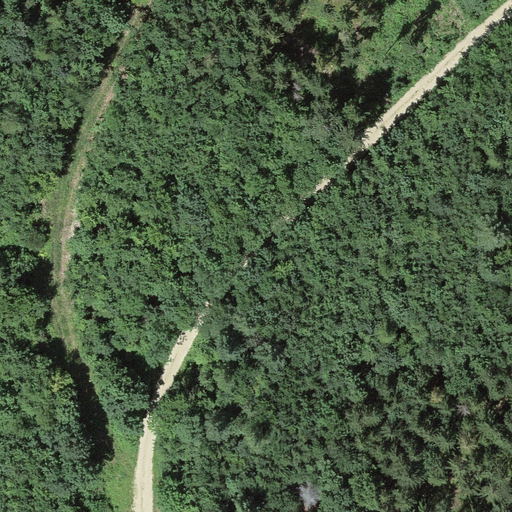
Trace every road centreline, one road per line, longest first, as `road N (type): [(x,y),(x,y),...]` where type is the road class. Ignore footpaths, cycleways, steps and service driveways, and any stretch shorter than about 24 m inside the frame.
road 1 (track): [(143,511),(132,469),(187,304),(511,7)]
road 2 (track): [(132,469),(88,391),(57,293),(87,93),(138,0)]
